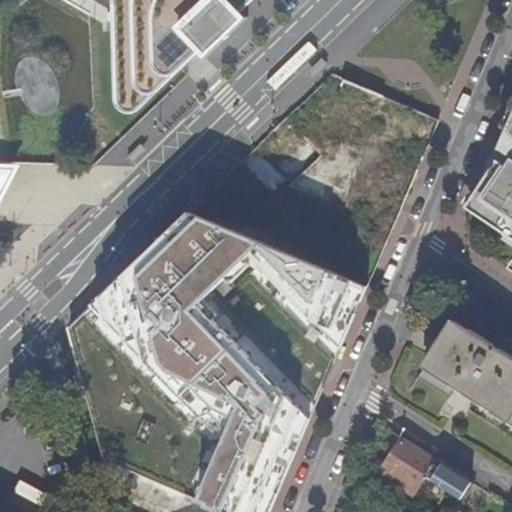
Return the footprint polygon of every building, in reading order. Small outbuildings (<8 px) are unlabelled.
[(111,0),(115,100),(116,105),(118,109),(123,113),(128,115),(133,114),(138,113),(184,69),(192,61),(200,53),(206,59),(248,19),(242,13),(255,0),(111,0)] [(357,248),(379,270),(439,114),(440,113),(333,72),(263,144),(259,153),(279,173),(290,177),(302,188),(323,196),(341,214),(355,219),(366,230),(378,218),(372,232),(357,248)] [(511,112),(506,122),(503,122),(500,128),(509,134),(511,135),(511,154),(510,157),(504,166),(500,164),(472,208),(511,234),(511,112)] [(502,152),(510,157),(511,154),(511,135),(509,134),(502,152)] [(511,234),(472,208),(500,164),(498,162),(466,209),(511,239),(511,234)] [(335,349),(365,287),(240,234),(191,214),(174,229),(148,255),(57,340),(93,452),(144,474),(229,511),(266,511),(283,475),(335,349)] [(511,336),(500,329),(491,343),(456,321),(412,389),(511,453),(511,336)] [(39,384),(27,372),(14,385),(25,397),(39,384)] [(437,461),(399,437),(389,452),(393,455),(387,464),(393,468),(400,472),(396,477),(413,487),(416,483),(422,486),(437,461)] [(444,461),(434,480),(464,496),(475,477),(444,461)] [(119,467),(105,462),(100,474),(124,484),(129,471),(119,467)] [(393,468),(387,464),(384,470),(390,473),(393,468)] [(393,468),(390,473),(396,477),(400,472),(393,468)] [(419,491),(422,486),(416,483),(413,487),(419,491)] [(404,511),(405,511),(389,502),(383,511),(404,511)] [(441,511),(454,511),(457,508),(448,502),(441,511)]
